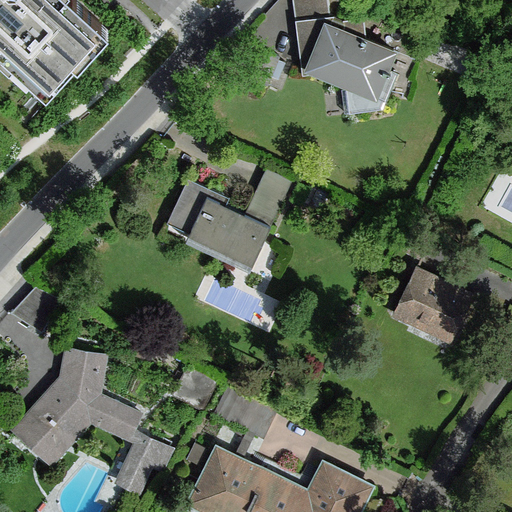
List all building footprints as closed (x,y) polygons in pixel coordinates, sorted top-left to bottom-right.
[(85,0),(0,0),(0,60),(46,101),(113,25),(85,0)] [(293,0),(296,19),(331,15),(329,0),(293,0)] [(345,25),(343,29),(323,22),(309,26),(303,34),(307,65),(349,83),(347,88),(343,88),(346,113),(383,107),(397,72),(387,68),(394,49),(368,38),(365,15),(344,18),(345,25)] [(281,55),(265,49),(253,78),(269,85),(273,75),(280,78),(287,61),(280,58),(281,55)] [(192,177),(173,217),(193,227),(190,232),(244,257),(254,235),(265,240),(283,202),(265,193),(254,216),(221,201),(225,194),(192,177)] [(433,241),(405,228),(397,245),(425,258),(433,241)] [(473,293),(418,266),(396,312),(414,321),(451,338),(473,293)] [(62,297),(37,285),(12,311),(44,331),(62,297)] [(103,353),(70,347),(65,374),(15,428),(52,461),(92,417),(131,435),(142,412),(96,391),(103,353)] [(217,381),(190,367),(177,393),(204,407),(217,381)] [(271,403),(230,383),(216,412),(257,431),(271,403)] [(171,446),(142,434),(121,479),(140,488),(152,461),(164,465),(171,446)] [(300,485),(219,445),(191,501),(213,511),(217,511),(219,508),(228,511),(357,511),(372,483),(326,461),(308,496),(299,491),(300,485)]
